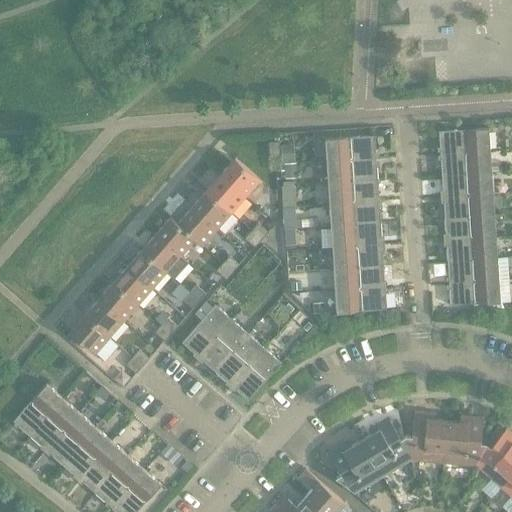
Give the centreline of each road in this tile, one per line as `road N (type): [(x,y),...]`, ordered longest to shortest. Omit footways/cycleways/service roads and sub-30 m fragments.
road 1 (residential): [(421,360),(405,112)]
road 2 (residential): [(253,466),(324,391),(421,360)]
road 3 (residential): [(253,466),(148,374)]
